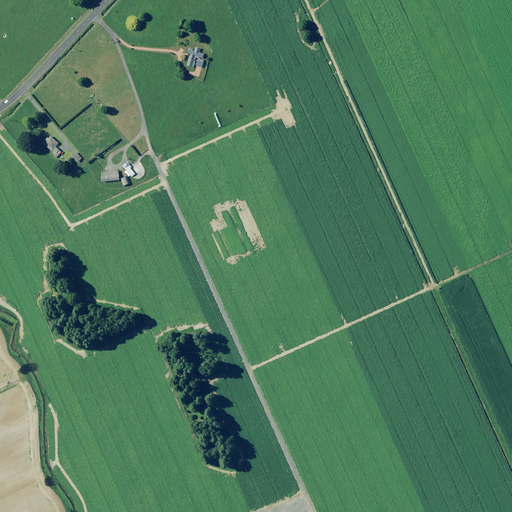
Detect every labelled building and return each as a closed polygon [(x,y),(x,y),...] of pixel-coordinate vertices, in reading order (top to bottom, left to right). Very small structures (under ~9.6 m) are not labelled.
[(199,58),(201,59),(201,57),(204,58),(205,54),(200,53),(201,49),(196,48),(195,51),(194,51),(194,50),(189,48),(188,52),(189,52),(188,55),(190,56),(187,66),(194,67),(196,61),(195,61),(195,59),(196,60),(197,58),(199,58)] [(201,59),(199,58),(196,66),(203,68),(205,60),(201,59)] [(48,138),(48,139),(44,143),(52,151),(53,149),(55,152),(53,154),(55,155),(54,156),(57,159),(62,152),(56,147),(59,143),(52,136),(49,139),(48,138)] [(72,155),(73,156),(72,156),(78,163),(78,162),(79,163),(81,162),(80,161),(82,159),(77,152),(74,155),(73,154),(72,155)] [(131,176),(132,177),(136,174),(131,168),(132,167),(128,162),(124,165),(126,168),(127,170),(131,176)] [(121,180),(120,171),(102,172),(103,182),(121,180)]
